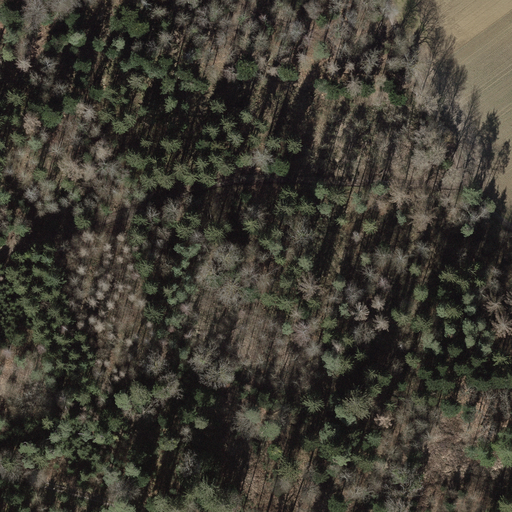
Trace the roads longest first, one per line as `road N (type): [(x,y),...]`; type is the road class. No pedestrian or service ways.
road 1 (track): [(0,254),(220,183),(469,184)]
road 2 (track): [(385,0),(469,184),(511,228)]
road 3 (track): [(0,472),(146,511)]
